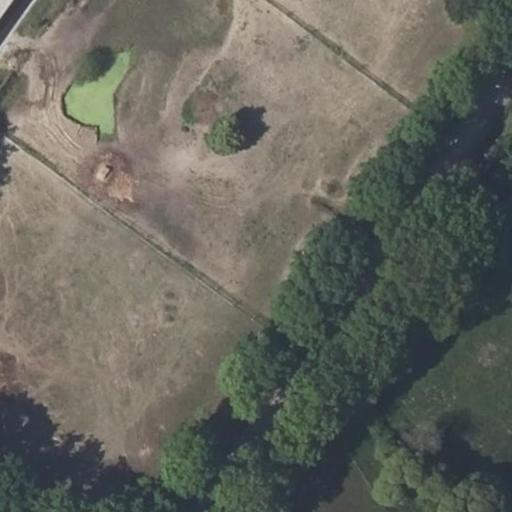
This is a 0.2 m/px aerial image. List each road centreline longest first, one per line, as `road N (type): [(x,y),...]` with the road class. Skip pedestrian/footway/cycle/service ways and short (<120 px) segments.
road 1 (tertiary): [(511,73),(206,511)]
road 2 (unknown): [(157,511),(0,405)]
